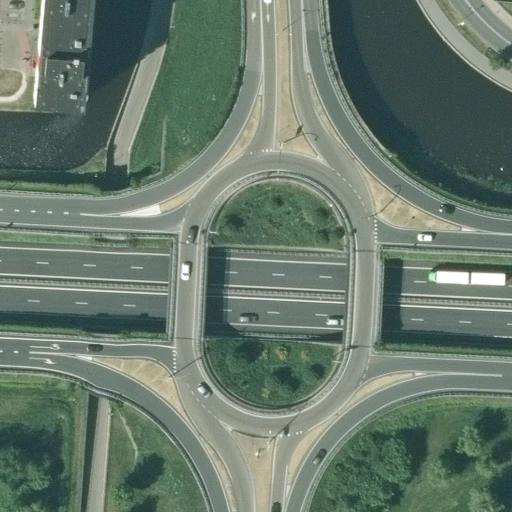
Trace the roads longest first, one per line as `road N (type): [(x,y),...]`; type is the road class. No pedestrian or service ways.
road 1 (trunk): [(0,300),(511,326)]
road 2 (trunk): [(511,287),(0,261)]
road 3 (trunk): [(264,0),(243,107),(207,158),(143,197),(25,219)]
road 4 (trunk): [(511,235),(422,203),(367,160),(322,84),(311,0)]
road 5 (trunk): [(0,347),(93,372),(149,401),(194,448),(222,511)]
road 6 (trunk): [(291,511),(319,453),(360,411),(413,387),(511,375)]
road 7 (secondary): [(356,205),(346,173),(303,111),(298,75),(307,0)]
road 8 (trunk): [(0,344),(149,351),(186,362)]
road 9 (trunk): [(192,224),(25,219)]
road 10 (trunk): [(352,374),(401,362),(511,368)]
road 11 (secondary): [(267,0),(270,108),(258,159)]
road 12 (primary): [(352,374),(361,348),(364,226)]
road 13 (trunk): [(511,241),(364,226)]
road 14 (primary): [(192,224),(186,362)]
road 15 (primary): [(198,391),(242,478),(246,511)]
